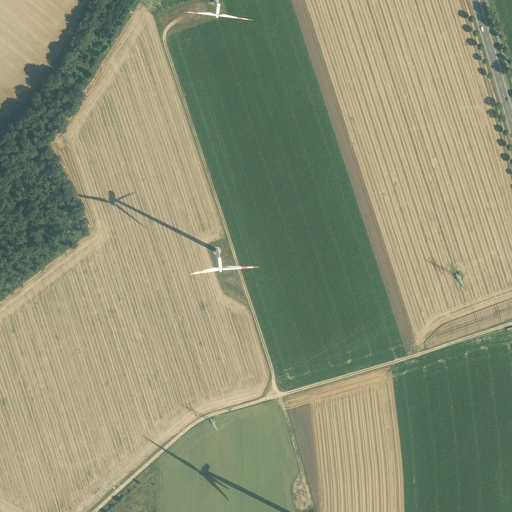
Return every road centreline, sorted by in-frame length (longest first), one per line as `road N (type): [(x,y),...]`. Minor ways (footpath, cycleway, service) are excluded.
road 1 (track): [(100,511),(212,418),(511,323)]
road 2 (track): [(302,471),(163,37)]
road 3 (track): [(407,357),(295,0)]
road 4 (track): [(98,0),(79,44),(0,137)]
road 5 (primary): [(511,125),(474,0)]
